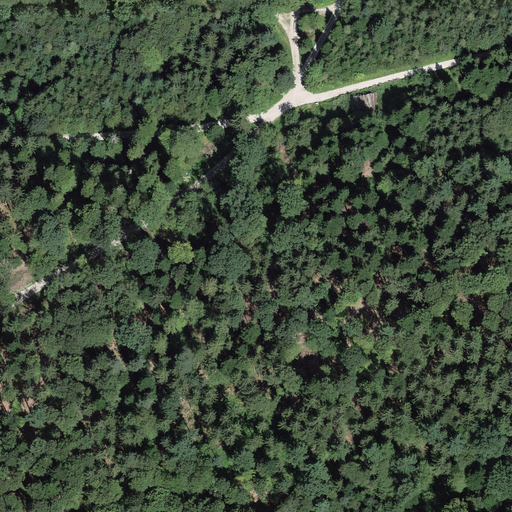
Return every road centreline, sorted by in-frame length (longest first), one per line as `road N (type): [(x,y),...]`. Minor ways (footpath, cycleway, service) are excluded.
road 1 (track): [(0,135),(52,140),(204,126),(511,48)]
road 2 (track): [(342,0),(279,107),(191,192),(0,310)]
road 3 (unclassified): [(101,511),(154,495),(242,511)]
